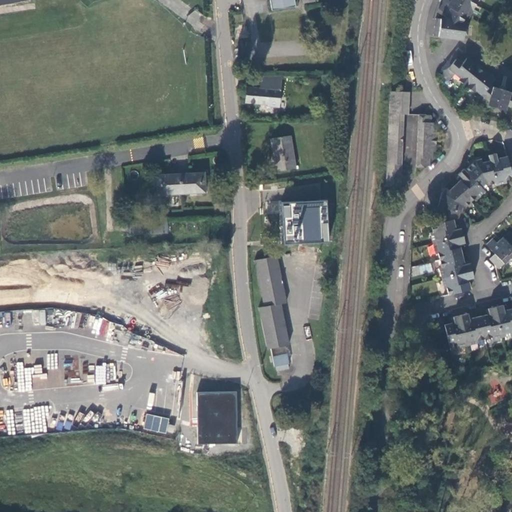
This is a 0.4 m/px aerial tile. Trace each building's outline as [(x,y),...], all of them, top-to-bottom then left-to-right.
[(269,0),(271,10),(295,6),(294,0),(269,0)] [(450,0),(449,2),(445,0),(443,0),(438,9),(449,16),(447,20),(436,19),(433,36),(463,40),(463,35),(466,35),(467,27),(465,27),(465,22),(462,22),(465,16),(468,18),(477,0),(450,0)] [(488,87),(495,78),(489,73),(487,75),(463,55),(464,53),(458,48),(438,73),(448,81),(455,73),(461,78),(459,80),(473,92),(475,90),(489,101),(488,105),(492,106),(491,109),(499,112),(500,109),(504,110),(506,105),(511,106),(511,95),(509,95),(510,92),(493,87),(492,90),(488,87)] [(282,77),(261,77),(260,89),(247,87),(245,102),(267,104),(266,106),(279,108),(282,77)] [(391,91),(386,187),(400,187),(403,114),(408,114),(409,92),(391,91)] [(419,114),(416,166),(424,167),(424,165),(430,165),(431,158),(433,158),(434,151),(436,151),(438,129),(435,129),(435,122),(432,122),(432,117),(430,115),(419,114)] [(290,135),(271,139),(276,171),(296,168),(290,135)] [(506,181),(511,179),(511,178),(507,157),(497,159),(495,154),(488,155),(489,161),(495,183),(495,186),(507,183),(506,181)] [(489,184),(495,183),(489,161),(481,163),(480,160),(475,161),(465,170),(483,190),(489,184)] [(476,199),(485,192),(483,190),(465,170),(464,169),(458,175),(461,178),(454,185),(470,202),(475,197),(476,199)] [(156,176),(157,195),(205,192),(204,173),(156,176)] [(441,193),(437,207),(463,214),(465,207),(470,202),(454,185),(448,191),(446,189),(441,193)] [(282,204),(285,246),(330,245),(327,202),(282,204)] [(126,214),(127,221),(162,219),(161,212),(126,214)] [(162,219),(127,221),(128,235),(167,233),(166,218),(162,219)] [(453,220),(430,226),(432,232),(430,233),(433,243),(462,236),(461,229),(455,230),(453,220)] [(511,233),(509,231),(503,238),(511,247),(511,233)] [(459,245),(464,244),(462,236),(433,243),(435,254),(437,254),(439,260),(462,255),(459,245)] [(492,239),(486,245),(494,254),(490,259),(498,269),(507,261),(511,260),(511,247),(503,238),(497,243),(492,239)] [(276,365),(277,365),(289,363),(294,362),(282,303),(287,302),(278,255),(255,259),(264,305),(259,306),(268,348),(272,347),(276,365)] [(441,279),(471,271),(469,263),(464,264),(462,255),(439,260),(441,267),(438,268),(441,279)] [(429,263),(414,268),(416,275),(432,270),(429,263)] [(446,289),(447,296),(470,290),(468,280),(473,279),(471,271),(441,279),(443,290),(446,289)] [(155,305),(176,308),(179,285),(166,283),(165,292),(157,291),(155,305)] [(511,308),(504,311),(502,306),(495,308),(502,337),(511,334),(511,308)] [(46,323),(45,325),(120,333),(119,343),(128,344),(130,330),(116,329),(117,321),(87,317),(86,324),(81,323),(82,313),(41,308),(39,322),(46,323)] [(502,337),(495,308),(487,309),(488,314),(479,317),(484,339),(491,338),(492,340),(502,337)] [(469,319),(468,314),(460,316),(467,346),(477,343),(477,341),(484,339),(479,317),(469,319)] [(467,346),(460,316),(452,318),(453,323),(444,325),(449,348),(456,346),(456,348),(467,346)] [(16,366),(18,390),(84,383),(81,355),(44,358),(45,363),(16,366)] [(103,384),(102,388),(117,390),(117,384),(114,383),(116,365),(96,362),(94,376),(92,375),(91,383),(103,384)] [(197,391),(197,444),(238,444),(239,391),(197,391)] [(143,428),(165,434),(169,419),(147,413),(143,428)]
